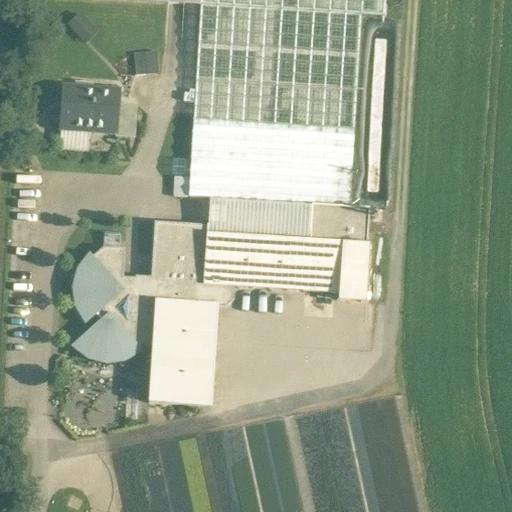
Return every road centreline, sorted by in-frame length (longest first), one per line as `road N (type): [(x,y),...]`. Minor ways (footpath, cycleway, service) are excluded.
road 1 (unclassified): [(399,215),(390,355),(379,385),(67,453),(44,469),(36,511)]
road 2 (track): [(414,0),(399,215)]
